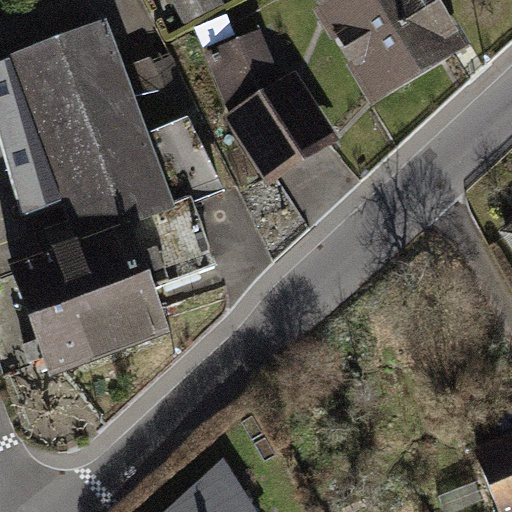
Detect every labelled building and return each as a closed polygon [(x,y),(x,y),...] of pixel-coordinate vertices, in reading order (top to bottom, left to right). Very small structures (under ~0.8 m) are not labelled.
[(224,0),(179,0),(192,26),(229,8),(224,0)] [(443,0),(345,0),(315,17),(379,115),(478,53),(443,0)] [(107,31),(0,67),(0,131),(27,225),(66,211),(78,249),(13,274),(55,388),(177,345),(136,232),(181,218),(107,31)] [(264,33),(208,58),(234,116),(225,121),(269,187),(345,142),(301,77),(289,83),(264,33)] [(511,228),(501,235),(511,250),(511,228)] [(511,511),(511,441),(481,454),(502,511),(511,511)] [(256,511),(227,462),(173,511),(256,511)]
